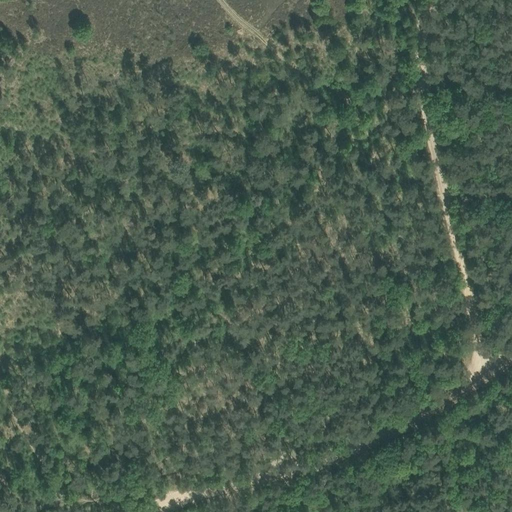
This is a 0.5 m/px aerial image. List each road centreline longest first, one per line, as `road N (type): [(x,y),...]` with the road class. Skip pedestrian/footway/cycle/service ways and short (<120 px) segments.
road 1 (track): [(154,511),(402,423),(479,375)]
road 2 (track): [(221,0),(268,45),(347,93),(385,149),(447,202)]
road 3 (track): [(511,355),(479,375),(477,326),(447,202)]
road 4 (track): [(447,202),(410,4),(420,0)]
road 5 (track): [(0,360),(85,511)]
